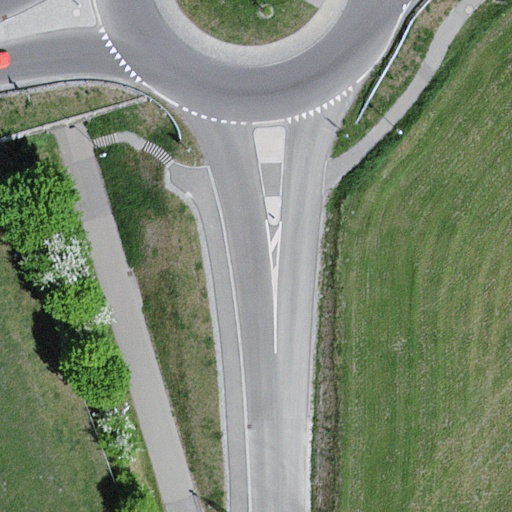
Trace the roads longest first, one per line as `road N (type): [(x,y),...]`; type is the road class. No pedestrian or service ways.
road 1 (track): [(32,0),(72,155),(187,511)]
road 2 (track): [(277,511),(267,87)]
road 3 (primary): [(130,0),(170,60),(206,82),(248,90),(290,84),(329,65),(358,35),(375,0)]
